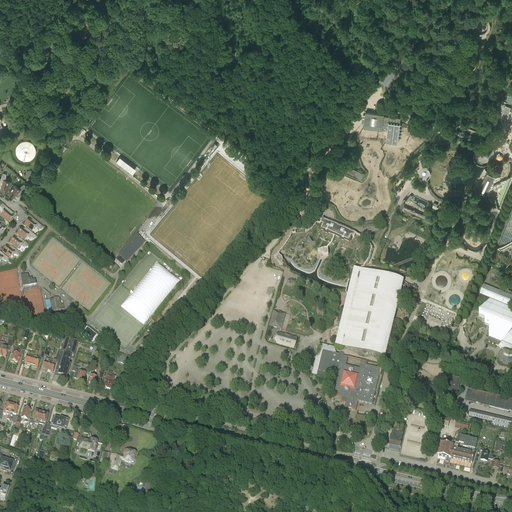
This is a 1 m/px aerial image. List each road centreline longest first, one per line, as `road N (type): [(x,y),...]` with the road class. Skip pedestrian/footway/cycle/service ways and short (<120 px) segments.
road 1 (primary): [(511,506),(0,381)]
road 2 (track): [(0,79),(136,0)]
